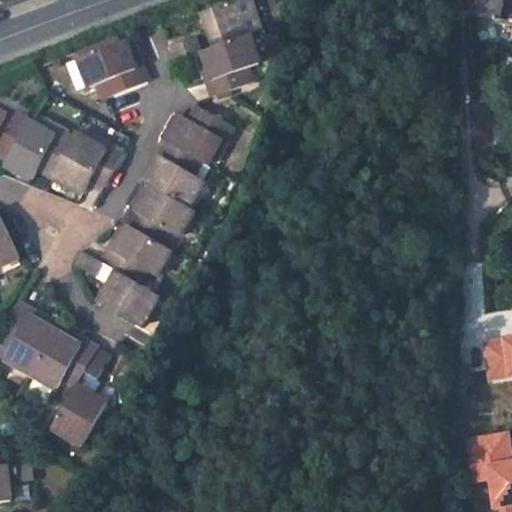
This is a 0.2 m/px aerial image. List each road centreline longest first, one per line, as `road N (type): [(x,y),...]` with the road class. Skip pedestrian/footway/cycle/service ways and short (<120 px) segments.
road 1 (track): [(459,0),(474,325)]
road 2 (residential): [(75,223),(109,207),(163,109)]
